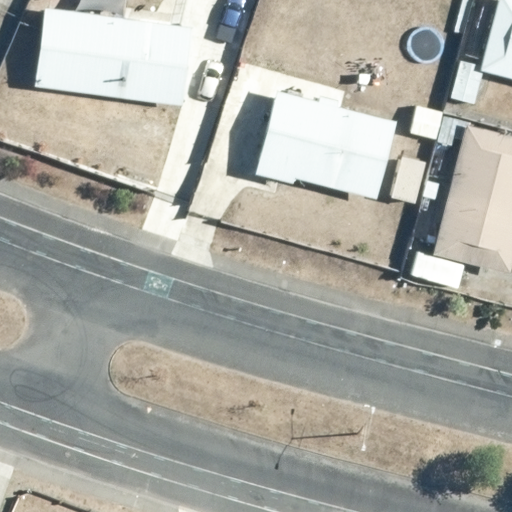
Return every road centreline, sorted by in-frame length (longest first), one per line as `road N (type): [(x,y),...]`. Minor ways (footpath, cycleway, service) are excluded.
road 1 (residential): [(87,295),(337,375),(511,420)]
road 2 (residential): [(429,511),(155,437),(54,400)]
